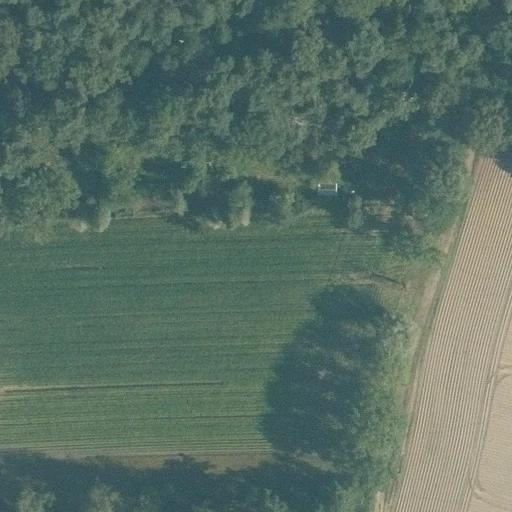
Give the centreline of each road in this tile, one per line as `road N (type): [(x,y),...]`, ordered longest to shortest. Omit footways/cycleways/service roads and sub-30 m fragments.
road 1 (track): [(468,88),(374,511)]
road 2 (track): [(468,88),(337,18),(325,0)]
